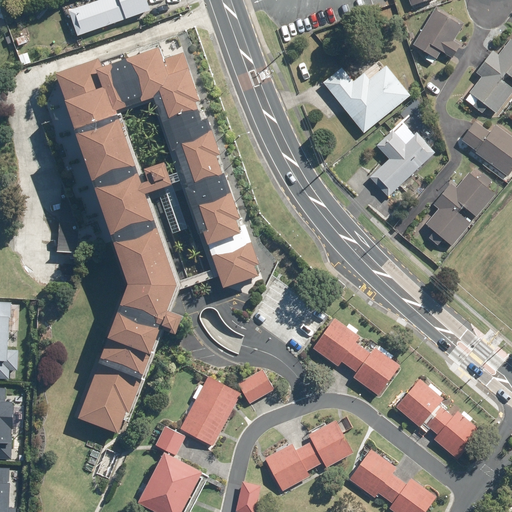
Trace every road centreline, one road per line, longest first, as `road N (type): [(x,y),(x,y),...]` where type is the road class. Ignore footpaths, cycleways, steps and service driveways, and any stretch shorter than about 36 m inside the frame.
road 1 (secondary): [(224,0),(280,143),(349,239),(511,382)]
road 2 (residential): [(396,230),(452,168),(442,100),(495,0)]
road 3 (residential): [(290,367),(227,355),(200,328),(198,307),(215,301),(281,352)]
road 4 (residential): [(310,405),(355,406),(469,494)]
road 5 (residential): [(228,511),(250,436),(310,405)]
